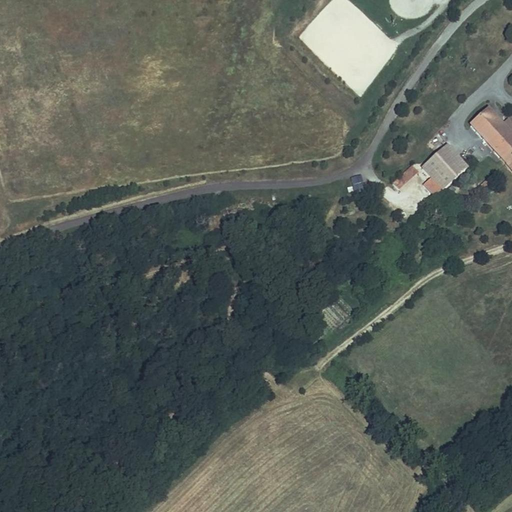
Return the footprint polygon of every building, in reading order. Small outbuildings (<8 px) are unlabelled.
[(493,115),(487,109),(470,125),(511,172),(511,136),(502,125),(493,115)] [(502,125),(507,120),(499,110),(493,115),(502,125)] [(511,124),(507,120),(502,125),(511,136),(511,124)] [(463,175),(441,150),(422,166),(444,191),(463,175)] [(411,167),(391,185),(398,193),(418,175),(411,167)] [(354,196),(364,193),(360,177),(349,181),(354,196)] [(499,183),(494,177),(481,188),(486,194),(499,183)]
